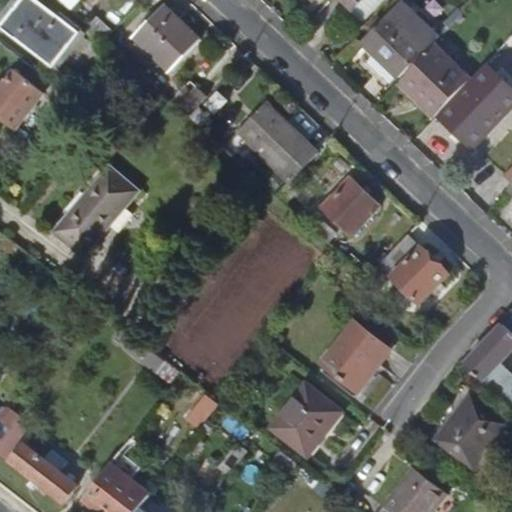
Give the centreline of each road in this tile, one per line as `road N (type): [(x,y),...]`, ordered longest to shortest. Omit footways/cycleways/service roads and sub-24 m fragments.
road 1 (residential): [(511,269),(230,0)]
road 2 (residential): [(394,420),(511,280)]
